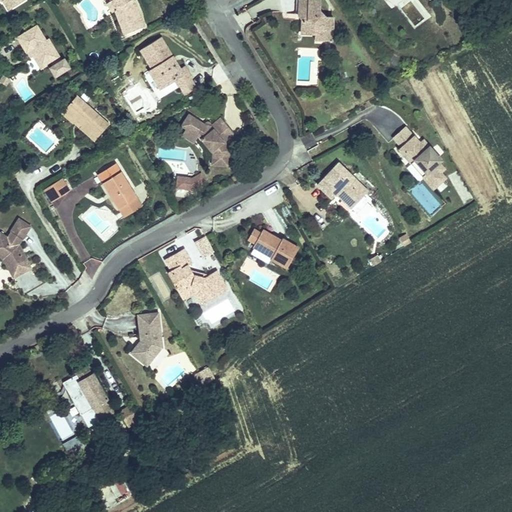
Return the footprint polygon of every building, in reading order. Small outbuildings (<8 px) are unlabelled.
[(0,0),(2,1),(3,1),(9,10),(25,0),(24,0),(0,0)] [(110,0),(111,0),(107,3),(106,3),(112,12),(114,10),(123,34),(145,26),(134,0),(110,0)] [(319,0),(299,0),(299,14),(305,14),(305,19),(302,19),(302,33),(323,34),(323,39),(332,40),(333,17),(326,17),(319,11),(319,0)] [(413,27),(425,19),(410,0),(403,0),(396,5),(413,27)] [(37,25),(17,38),(26,52),(27,52),(30,50),(41,69),(50,63),(58,75),(70,67),(64,58),(62,60),(48,38),(46,40),(37,25)] [(152,68),(148,70),(160,90),(175,80),(179,87),(180,86),(190,80),(192,79),(184,66),(180,68),(161,37),(140,50),(152,68)] [(55,76),(58,75),(52,65),(49,67),(55,76)] [(4,75),(0,82),(5,85),(9,79),(4,75)] [(190,80),(180,86),(185,95),(196,88),(190,80)] [(80,128),(94,141),(109,124),(77,95),(64,110),(82,125),(80,128)] [(82,125),(64,110),(62,112),(80,128),(82,125)] [(181,126),(186,129),(198,137),(200,140),(201,140),(213,154),(211,165),(228,166),(230,150),(226,144),(235,137),(220,118),(210,126),(204,124),(188,114),(181,126)] [(401,148),(414,136),(406,127),(393,138),(401,148)] [(193,143),(198,137),(186,129),(182,135),(193,143)] [(415,136),(414,136),(399,149),(411,164),(415,160),(426,173),(424,175),(435,187),(446,178),(441,172),(445,169),(439,163),(442,161),(430,146),(426,149),(415,136)] [(415,160),(411,164),(433,189),(435,187),(424,175),(426,173),(415,160)] [(97,174),(118,208),(137,197),(116,163),(97,174)] [(342,200),(351,208),(363,195),(365,193),(357,185),(359,183),(339,163),(317,185),(331,198),(335,193),(339,189),(346,195),(342,200)] [(192,177),(177,176),(176,188),(190,190),(206,181),(201,173),(192,177)] [(463,203),(471,199),(461,176),(452,180),(463,203)] [(52,202),(65,193),(62,188),(66,186),(62,178),(44,190),(52,202)] [(357,185),(365,193),(368,191),(359,183),(357,185)] [(335,193),(342,200),(346,195),(339,189),(335,193)] [(363,195),(351,208),(355,212),(359,212),(367,203),(367,199),(363,195)] [(137,197),(118,208),(123,217),(142,206),(137,197)] [(11,231),(23,239),(31,226),(19,218),(11,231)] [(254,244),(261,232),(254,228),(248,240),(254,244)] [(298,248),(282,239),(281,240),(262,230),(261,232),(254,244),(253,247),(254,247),(268,255),(269,253),(273,255),(271,259),(287,268),(298,248)] [(0,257),(3,259),(9,263),(12,269),(18,265),(21,270),(31,265),(26,256),(23,254),(21,251),(23,250),(20,244),(23,239),(11,231),(9,234),(10,236),(8,237),(0,231),(0,257)] [(406,234),(400,237),(405,245),(411,242),(406,234)] [(196,241),(202,258),(213,253),(207,237),(196,241)] [(268,255),(254,247),(251,253),(268,263),(271,259),(273,255),(269,253),(268,255)] [(184,248),(165,259),(171,270),(167,272),(179,293),(192,286),(201,288),(208,301),(228,289),(217,270),(209,275),(205,277),(194,274),(192,271),(189,265),(193,263),(184,248)] [(378,256),(371,260),(374,265),(381,261),(378,256)] [(9,263),(3,259),(13,278),(32,268),(31,265),(21,270),(18,265),(12,269),(9,263)] [(201,304),(208,301),(201,288),(192,286),(179,293),(183,299),(193,294),(196,295),(201,304)] [(147,365),(150,362),(150,351),(152,349),(157,353),(162,347),(158,313),(138,315),(140,337),(143,337),(143,340),(141,341),(131,353),(147,365)] [(92,408),(97,417),(113,409),(111,406),(112,406),(93,372),(92,373),(88,366),(75,373),(76,375),(63,382),(81,415),(92,408)] [(207,367),(200,371),(207,383),(214,379),(207,367)] [(194,375),(200,387),(207,383),(200,371),(194,375)] [(119,412),(127,425),(139,419),(131,405),(119,412)] [(113,409),(97,417),(101,423),(116,415),(113,409)] [(99,494),(110,511),(118,511),(135,502),(121,480),(99,494)]
